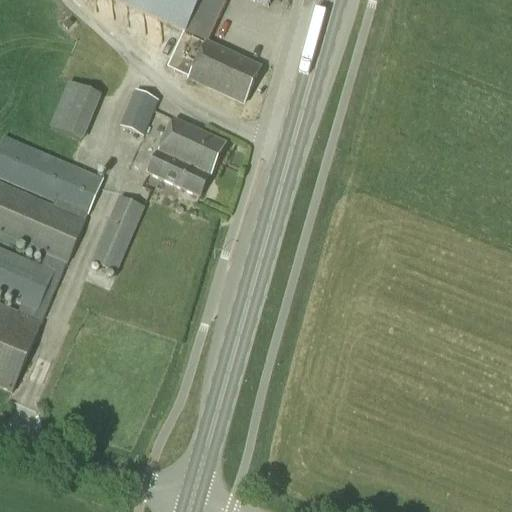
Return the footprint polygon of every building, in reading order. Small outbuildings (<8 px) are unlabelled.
[(245,0),(266,10),(270,0),(106,0),(183,35),(167,71),(244,106),(260,72),(206,47),(227,0),(245,0)] [(100,98),(67,85),(48,131),(81,145),(100,98)] [(143,140),(159,104),(135,93),(119,129),(143,140)] [(209,180),(224,148),(172,123),(147,176),(198,200),(208,180),(209,180)] [(103,182),(3,139),(0,145),(0,183),(53,206),(52,208),(0,186),(0,237),(46,257),(41,269),(0,251),(0,298),(21,307),(17,314),(0,306),(0,391),(12,397),(42,327),(40,327),(66,266),(67,267),(85,224),(84,224),(88,214),(89,215),(103,182)] [(117,276),(145,211),(118,199),(90,265),(117,276)]
